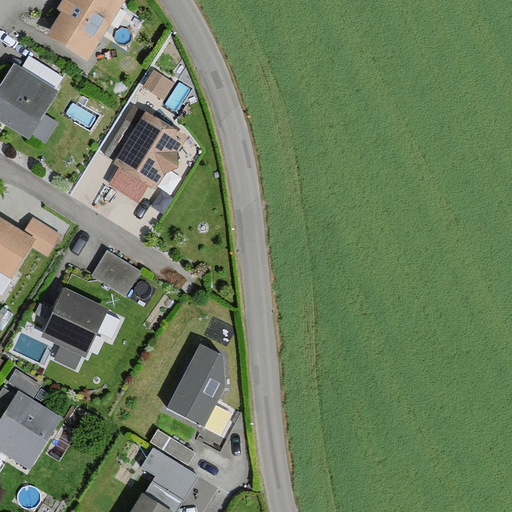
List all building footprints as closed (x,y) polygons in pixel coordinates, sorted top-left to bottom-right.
[(126,6),(116,0),(67,0),(57,15),(63,19),(49,40),(86,65),(126,6)] [(26,77),(14,70),(0,92),(0,125),(32,145),(61,97),(52,92),(57,83),(31,68),(26,77)] [(171,88),(151,75),(141,92),(161,105),(171,88)] [(188,143),(147,118),(115,170),(119,172),(108,190),(137,208),(148,190),(156,194),(166,179),(179,174),(178,159),(188,143)] [(22,236),(0,221),(0,275),(14,284),(33,254),(45,262),(59,240),(31,222),(22,236)] [(140,277),(106,256),(91,280),(125,301),(140,277)] [(115,316),(67,292),(42,341),(61,351),(54,364),(74,374),(82,359),(91,364),(115,316)] [(227,391),(227,363),(204,350),(169,414),(204,433),(227,391)] [(35,397),(41,382),(15,372),(9,387),(35,397)] [(61,424),(20,397),(0,427),(0,455),(28,474),(61,424)] [(165,511),(145,499),(136,511),(165,511)]
